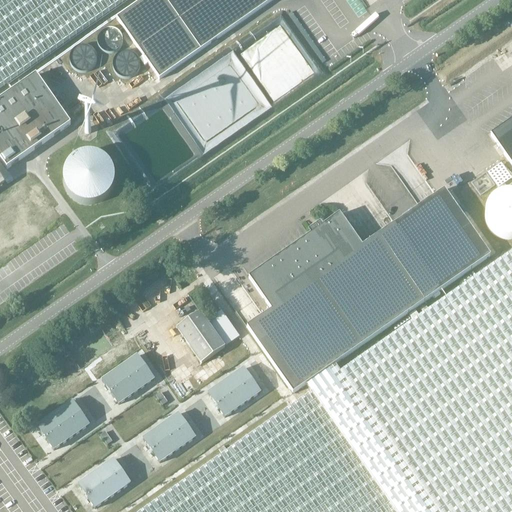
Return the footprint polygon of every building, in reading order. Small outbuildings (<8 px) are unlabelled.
[(0,0),(0,88),(125,0),(143,0),(116,19),(159,80),(273,0),(0,0)] [(35,75),(0,99),(0,159),(6,169),(70,124),(35,75)] [(511,120),(490,136),(511,166),(511,120)] [(92,205),(95,205),(97,204),(99,203),(100,203),(102,202),(105,200),(107,198),(108,197),(109,196),(110,194),(112,191),(113,188),(113,187),(114,185),(114,182),(114,180),(114,178),(114,176),(114,174),(113,172),(113,170),(112,168),(111,167),(109,164),(107,162),(105,160),(104,159),(102,158),(101,157),(99,156),(97,156),(95,155),(94,155),(91,154),(90,154),(86,154),(83,155),(80,156),(78,156),(76,157),(75,158),(73,159),(72,160),(70,162),(68,165),(66,167),(65,169),(65,170),(64,173),(63,177),(63,178),(63,180),(63,184),(64,186),(64,189),(66,192),(67,194),(69,196),(71,199),(73,200),(76,202),(78,203),(81,204),(83,205),(87,206),(90,206),(92,205)] [(413,174),(408,176),(418,194),(423,191),(413,174)] [(511,511),(511,252),(496,264),(340,373),(335,365),(432,297),(434,299),(440,295),(439,293),(441,291),(490,257),(444,190),(395,225),(362,248),(339,215),(338,215),(322,227),(319,223),(308,232),(310,235),(272,262),(248,278),(271,311),(263,316),(263,317),(247,328),(246,328),(272,364),(290,390),(293,394),(306,385),(312,393),(305,398),(289,409),(272,421),(141,511),(511,511)] [(501,194),(499,195),(496,197),(493,198),(492,200),(491,201),(490,201),(489,203),(488,204),(487,206),(486,208),(485,211),(485,213),(485,215),(484,218),(485,221),(485,224),(487,227),(487,228),(488,230),(490,232),(491,234),(492,234),(495,236),(496,237),(498,238),(501,239),(504,240),(506,240),(508,240),(511,239),(511,193),(511,194),(508,193),(504,194),(501,194)] [(353,214),(349,217),(362,234),(366,231),(353,214)] [(177,329),(202,364),(225,348),(200,312),(177,329)] [(137,357),(102,382),(119,406),(154,381),(137,357)] [(260,394),(244,370),(208,395),(224,419),(260,394)] [(72,402),(37,427),(54,451),(89,426),(72,402)] [(159,464),(195,439),(179,415),(143,440),(159,464)] [(94,509),(130,485),(113,460),(78,485),(94,509)]
